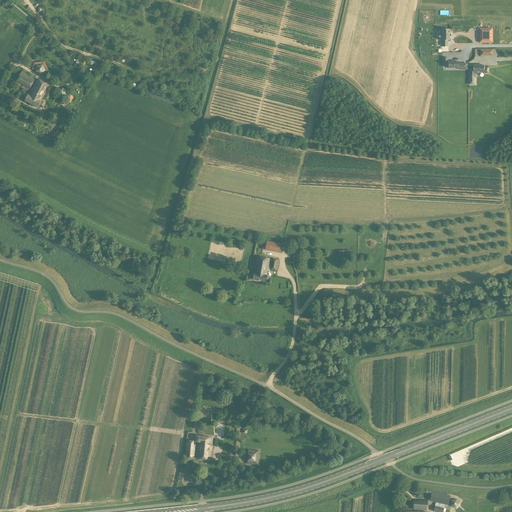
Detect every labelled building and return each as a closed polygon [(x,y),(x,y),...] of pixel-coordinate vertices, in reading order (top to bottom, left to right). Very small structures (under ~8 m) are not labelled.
[(442,41),(442,47),(448,47),(448,41),(450,41),(450,35),(450,30),(447,30),(447,29),(445,29),(445,30),(442,30),(442,34),(439,34),(439,39),(442,39),(442,41)] [(492,29),(480,29),(480,43),(492,43),(492,29)] [(448,58),(442,58),(442,63),(448,63),(448,66),(448,68),(454,68),(458,68),(458,69),(461,69),(461,70),(464,70),(464,63),(458,63),(458,62),(454,62),(454,61),(448,61),(448,58)] [(34,63),(33,70),(36,70),(36,71),(40,74),(41,73),(44,76),(48,71),(49,71),(44,61),(34,63)] [(474,69),(469,69),(470,69),(470,80),(474,80),(474,72),(484,72),(484,73),(488,73),(488,68),(485,68),(485,66),(480,66),(480,65),(474,65),(474,69)] [(34,80),(27,77),(28,75),(22,71),(16,82),(29,89),(34,80)] [(40,101),(44,95),(49,85),(36,79),(31,89),(28,95),(27,94),(24,101),(38,108),(41,101),(40,101)] [(65,99),(71,103),(74,97),(69,93),(69,92),(66,90),(63,88),(61,88),(61,89),(58,95),(63,98),(63,97),(66,99),(65,99)] [(266,240),(264,250),(280,253),(282,244),(266,240)] [(270,258),(256,256),(252,280),(265,282),(267,268),(277,270),(279,260),(271,258),(270,264),(269,264),(270,258)] [(213,437),(195,436),(195,442),(198,442),(196,458),(209,459),(210,456),(211,447),(212,447),(213,437)] [(194,445),(193,445),(193,441),(186,440),(185,456),(193,457),(194,445)] [(248,449),(247,464),(259,465),(259,450),(248,449)] [(431,491),(430,501),(448,505),(448,502),(450,495),(447,495),(431,491)] [(427,510),(428,500),(413,499),(413,509),(427,510)] [(452,499),(450,505),(457,507),(459,501),(452,499)]
